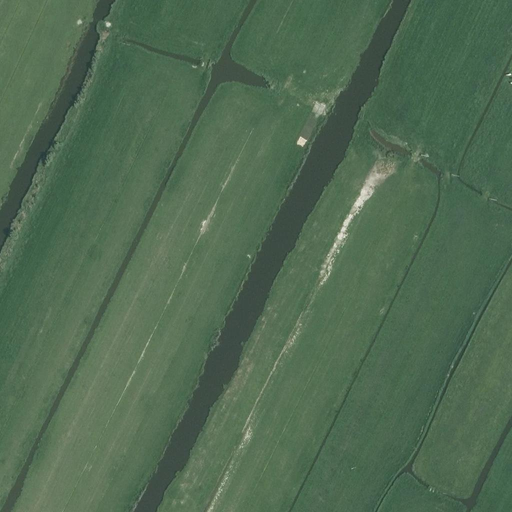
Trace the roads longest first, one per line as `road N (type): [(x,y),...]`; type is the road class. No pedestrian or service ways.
road 1 (track): [(413,166),(422,134),(400,113),(393,90),(430,0)]
road 2 (track): [(327,217),(363,131),(395,81)]
